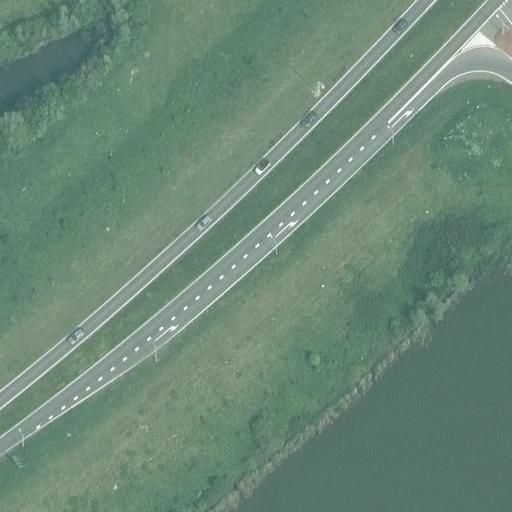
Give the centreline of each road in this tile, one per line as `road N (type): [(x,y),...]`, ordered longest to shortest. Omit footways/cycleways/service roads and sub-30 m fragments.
road 1 (trunk): [(428,0),(200,229),(0,401)]
road 2 (trunk): [(0,446),(190,294),(439,60)]
